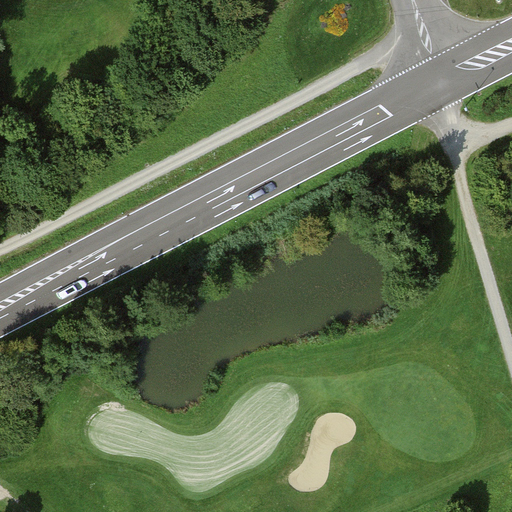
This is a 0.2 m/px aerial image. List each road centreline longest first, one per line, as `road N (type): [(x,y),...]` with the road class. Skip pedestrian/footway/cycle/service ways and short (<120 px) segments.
road 1 (primary): [(0,315),(438,83)]
road 2 (track): [(426,37),(0,252)]
road 3 (track): [(511,340),(438,83)]
